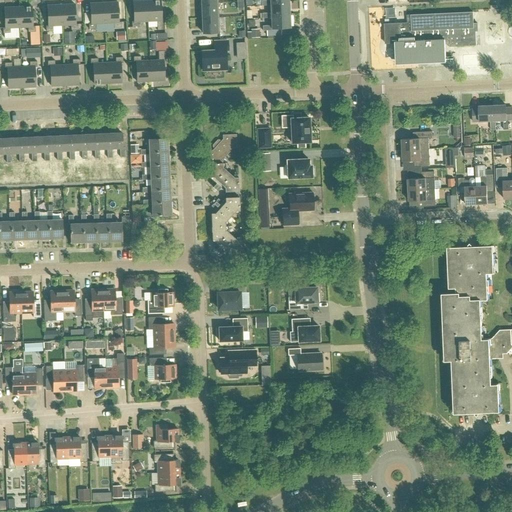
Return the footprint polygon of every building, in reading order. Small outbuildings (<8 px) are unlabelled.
[(161,11),(161,0),(147,1),(148,21),(157,21),(157,30),(164,30),(163,11),(161,11)] [(148,21),(147,1),(133,1),(134,21),(132,21),(132,27),(139,27),(139,22),(148,21)] [(119,22),(118,2),(104,3),(105,23),(114,23),(114,28),(121,28),(121,22),(119,22)] [(105,23),(104,3),(90,4),(91,23),(89,24),(89,29),(96,29),(96,24),(105,23)] [(202,4),(202,18),(219,18),(218,3),(202,4)] [(269,6),(270,13),(262,14),(262,18),(270,18),(270,16),(289,15),(288,3),(269,4),(269,6)] [(76,24),(75,4),(61,5),(62,25),(71,25),(71,30),(78,30),(78,24),(76,24)] [(62,25),(61,5),(47,6),(48,25),(46,26),(46,31),(53,31),(53,26),(62,25)] [(33,26),(32,6),(18,7),(19,28),(28,27),(28,32),(35,32),(35,26),(33,26)] [(19,28),(18,7),(4,8),(5,28),(3,28),(3,33),(10,33),(10,28),(19,28)] [(479,32),(478,23),(474,23),(473,12),(436,13),(407,15),(407,23),(395,23),(385,24),(386,44),(397,43),(398,59),(418,58),(418,50),(429,50),(429,61),(445,60),(444,43),(449,42),(449,47),(477,46),(476,32),(479,32)] [(270,26),(263,26),(263,31),(266,31),(266,36),(281,35),(281,29),(290,28),(289,15),(270,16),(270,18),(270,26)] [(202,18),(203,33),(219,33),(219,18),(202,18)] [(65,33),(65,44),(76,44),(76,33),(65,33)] [(215,50),(202,51),(203,71),(226,70),(225,51),(228,51),(227,41),(214,41),(215,50)] [(41,49),(23,50),(23,58),(28,57),(28,59),(41,58),(41,49)] [(158,60),(149,61),(150,81),(164,81),(164,70),(166,69),(165,51),(158,51),(158,60)] [(150,81),(149,61),(140,61),(140,56),(133,57),(133,62),(136,62),(137,82),(150,81)] [(115,62),(107,63),(108,83),(121,83),(120,63),(123,63),(122,57),(115,57),(115,62)] [(108,83),(107,63),(98,63),(98,58),(90,59),(90,64),(93,64),(94,84),(108,83)] [(72,65),(64,65),(65,86),(78,85),(77,65),(80,65),(80,59),(72,60),(72,65)] [(65,86),(64,65),(55,65),(55,60),(47,61),(48,66),(50,66),(51,86),(65,86)] [(35,87),(34,67),(37,67),(37,61),(29,62),(29,67),(21,67),(22,88),(35,87)] [(22,88),(21,67),(12,67),(12,62),(4,63),(5,68),(7,68),(8,88),(22,88)] [(492,106),(479,107),(479,110),(472,110),(473,123),(491,122),(491,131),(496,131),(496,122),(493,122),(492,106)] [(506,106),(492,106),(493,122),(496,122),(503,121),(504,131),(509,130),(508,121),(511,120),(511,108),(506,108),(506,106)] [(310,142),(309,118),(291,119),(291,127),(289,127),(289,135),(291,135),(292,143),(310,142)] [(271,147),(270,129),(257,129),(258,148),(271,147)] [(402,150),(420,149),(429,149),(429,138),(433,138),(432,131),(413,132),(413,139),(402,139),(402,150)] [(121,133),(110,134),(111,151),(122,150),(121,133)] [(98,134),(87,135),(88,152),(99,152),(98,134)] [(110,134),(98,134),(99,152),(111,151),(110,134)] [(233,148),(237,148),(236,134),(222,135),(222,139),(221,141),(219,140),(217,140),(212,145),(212,147),(214,148),(212,150),(208,151),(209,177),(213,177),(215,179),(210,185),(217,191),(223,186),(225,188),(225,192),(239,191),(238,177),(234,177),(222,167),(222,160),(233,148)] [(64,135),(52,136),(53,154),(64,153),(64,135)] [(75,135),(64,135),(64,153),(76,153),(75,135)] [(87,135),(75,135),(76,153),(88,152),(87,135)] [(20,138),(7,139),(8,158),(21,158),(20,138)] [(167,139),(148,140),(149,150),(140,150),(140,155),(149,155),(149,153),(168,152),(167,139)] [(130,145),(131,153),(138,153),(138,144),(130,145)] [(420,149),(402,150),(403,161),(415,161),(415,167),(430,166),(429,149),(420,149)] [(149,162),(141,163),(141,168),(150,168),(149,166),(168,165),(168,152),(149,153),(149,155),(149,162)] [(309,166),(308,159),(287,160),(288,178),(312,177),(312,175),(313,175),(313,169),(311,169),(311,166),(309,166)] [(150,175),(141,175),(141,180),(150,180),(150,178),(169,178),(168,165),(149,166),(150,168),(150,175)] [(511,198),(511,180),(508,181),(508,168),(496,168),(497,188),(503,187),(504,199),(511,198)] [(408,190),(426,189),(435,189),(434,171),(419,172),(419,178),(408,179),(408,190)] [(476,186),(477,204),(488,204),(487,192),(493,192),(493,175),(486,175),(486,176),(481,177),(481,186),(476,186)] [(150,178),(150,180),(150,187),(142,188),(142,193),(151,193),(151,191),(169,190),(169,178),(150,178)] [(477,204),(476,186),(468,187),(468,180),(465,180),(465,178),(458,178),(459,193),(465,193),(466,205),(477,204)] [(45,189),(37,189),(37,200),(45,200),(45,189)] [(426,189),(408,190),(409,201),(421,201),(421,207),(436,206),(435,189),(426,189)] [(151,203),(170,202),(169,190),(151,191),(151,193),(151,200),(142,200),(143,205),(151,205),(151,203)] [(313,210),(313,192),(289,194),(289,211),(282,211),(283,225),(298,225),(297,211),(313,210)] [(218,242),(213,248),(220,254),(225,249),(227,250),(228,254),(241,254),(241,240),(237,240),(225,230),(225,222),(235,211),(240,211),(239,197),(225,198),(225,202),(223,204),(218,199),(211,206),(217,211),(215,213),(211,213),(212,240),(216,240),(218,242)] [(151,203),(151,205),(152,213),(143,213),(143,218),(152,218),(152,216),(171,215),(170,202),(151,203)] [(49,220),(47,220),(39,220),(39,211),(34,211),(34,221),(36,221),(37,239),(50,238),(49,220)] [(49,220),(50,238),(62,238),(62,220),(52,220),(52,211),(47,211),(47,220),(49,220)] [(11,221),(9,221),(2,222),(1,212),(0,212),(0,239),(12,240),(11,221)] [(14,212),(9,212),(9,221),(11,221),(12,240),(25,239),(24,221),(22,221),(14,221),(14,212)] [(27,212),(22,212),(22,221),(24,221),(25,239),(37,239),(36,221),(34,221),(27,221),(27,212)] [(140,212),(132,213),(133,222),(141,222),(140,212)] [(111,214),(106,214),(106,223),(108,223),(109,241),(122,241),(121,223),(111,223),(111,214)] [(73,215),(68,216),(68,225),(70,225),(70,243),(84,242),(83,224),(81,224),(73,224),(73,215)] [(95,224),(94,224),(87,224),(86,215),(81,215),(81,224),(83,224),(84,242),(96,242),(95,224)] [(99,215),(93,215),(94,224),(95,224),(96,242),(109,241),(108,223),(106,223),(99,223),(99,215)] [(483,274),(491,273),(489,245),(444,247),(446,292),(439,293),(443,360),(450,360),(453,414),(499,411),(497,384),(490,385),(488,354),(490,354),(490,353),(511,351),(511,329),(497,331),(490,339),(480,339),(478,301),(485,300),(483,274)] [(218,293),(218,309),(240,308),(240,293),(246,293),(245,284),(230,284),(230,292),(218,293)] [(288,297),(288,310),(303,309),(303,303),(319,302),(319,293),(317,293),(316,287),(295,288),(295,297),(288,297)] [(104,310),(110,310),(110,315),(122,314),(122,301),(115,301),(115,289),(103,290),(104,310)] [(147,301),(148,314),(161,313),(161,306),(173,306),(173,293),(167,293),(167,289),(157,289),(157,293),(152,293),(152,300),(147,301)] [(62,291),(62,312),(74,311),(74,316),(81,316),(81,303),(74,303),(74,290),(62,291)] [(103,290),(91,290),(91,302),(85,302),(85,320),(92,320),(92,317),(103,317),(103,310),(104,310),(103,290)] [(62,291),(50,291),(51,304),(44,304),(44,320),(56,320),(56,312),(62,312),(62,291)] [(21,292),(9,293),(10,305),(3,305),(3,321),(15,321),(15,313),(22,313),(21,292)] [(21,292),(22,313),(33,313),(33,317),(40,317),(40,304),(33,304),(33,292),(21,292)] [(161,317),(148,318),(148,330),(153,329),(153,336),(174,335),(174,324),(161,324),(161,317)] [(219,327),(219,341),(242,340),(241,332),(248,332),(247,318),(232,319),(232,327),(219,327)] [(319,341),(318,326),(306,326),(306,319),(291,319),(292,332),(298,332),(298,342),(319,341)] [(3,340),(16,340),(16,327),(3,328),(3,340)] [(44,339),(60,339),(60,330),(44,330),(44,339)] [(120,331),(114,334),(117,339),(123,335),(120,331)] [(162,348),(174,347),(174,335),(153,336),(154,348),(149,348),(149,355),(162,354),(162,348)] [(24,350),(41,349),(40,342),(24,343),(24,350)] [(298,371),(321,370),(321,353),(300,354),(300,348),(288,349),(288,355),(297,355),(298,371)] [(220,358),(220,374),(229,373),(229,378),(238,378),(237,373),(246,373),(246,366),(256,365),(255,350),(240,351),(235,351),(234,351),(229,351),(228,351),(228,358),(220,358)] [(111,367),(105,367),(106,388),(118,387),(117,375),(124,375),(124,353),(116,354),(117,358),(111,359),(111,367)] [(99,358),(86,359),(87,376),(94,376),(94,388),(106,388),(105,367),(99,367),(99,358)] [(136,358),(127,359),(127,379),(137,379),(136,358)] [(162,358),(149,358),(149,366),(154,366),(154,379),(160,379),(160,383),(170,382),(170,379),(175,378),(175,365),(162,365),(162,358)] [(76,378),(83,378),(83,365),(76,365),(76,370),(64,370),(65,391),(77,391),(76,378)] [(65,391),(64,370),(53,371),(53,366),(46,366),(46,379),(53,379),(53,391),(65,391)] [(12,367),(5,368),(5,383),(12,383),(12,395),(24,394),(23,374),(12,374),(12,367)] [(35,373),(23,374),(24,394),(36,394),(36,382),(42,382),(42,368),(35,369),(35,373)] [(172,448),(172,441),(178,441),(177,428),(167,429),(167,425),(156,426),(157,439),(156,439),(156,441),(153,441),(153,448),(172,448)] [(133,435),(133,449),(144,449),(144,435),(133,435)] [(99,461),(99,458),(110,457),(109,436),(97,437),(97,443),(91,443),(92,461),(99,461)] [(109,436),(110,457),(121,457),(121,461),(129,460),(128,442),(122,442),(122,436),(109,436)] [(80,437),(67,438),(68,459),(79,458),(79,462),(87,462),(86,443),(80,443),(80,437)] [(55,444),(49,444),(50,463),(57,463),(57,459),(68,459),(67,438),(55,438),(55,444)] [(26,443),(13,444),(13,450),(7,450),(8,468),(15,468),(15,465),(26,464),(26,443)] [(26,443),(26,464),(38,464),(38,468),(45,467),(44,449),(38,449),(38,443),(26,443)] [(172,454),(153,455),(154,462),(157,462),(157,473),(179,472),(178,460),(172,460),(172,454)] [(173,485),(179,485),(179,472),(157,473),(158,484),(154,484),(155,492),(173,491),(173,485)] [(122,499),(122,487),(114,487),(114,499),(122,499)] [(89,490),(78,490),(79,502),(89,502),(89,490)] [(39,498),(29,499),(29,508),(40,508),(39,498)]
